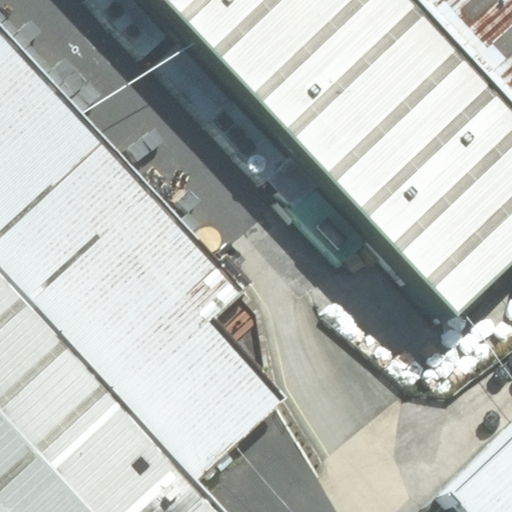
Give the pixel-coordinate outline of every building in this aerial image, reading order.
[(166,0),(457,315),(511,263),(511,99),(420,0),(166,0)] [(511,0),(420,0),(511,99),(511,0)] [(0,72),(0,256),(226,511),(231,511),(343,414),(22,53),(0,72)] [(226,511),(0,256),(0,511),(226,511)] [(511,511),(511,421),(433,493),(450,511),(511,511)]
